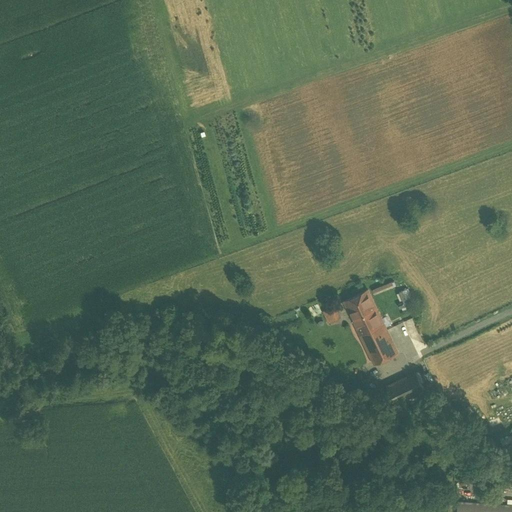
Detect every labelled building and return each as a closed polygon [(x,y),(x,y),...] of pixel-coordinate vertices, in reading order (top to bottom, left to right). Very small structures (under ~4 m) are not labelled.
[(409,289),(401,292),(405,302),(413,299),(409,289)] [(368,290),(345,301),(364,340),(387,330),(368,290)] [(328,322),(341,316),(335,304),(323,310),(328,322)] [(387,330),(364,340),(374,362),(413,344),(403,322),(387,330)] [(416,371),(385,386),(393,403),(424,388),(416,371)] [(511,511),(511,504),(457,501),(456,511),(511,511)]
